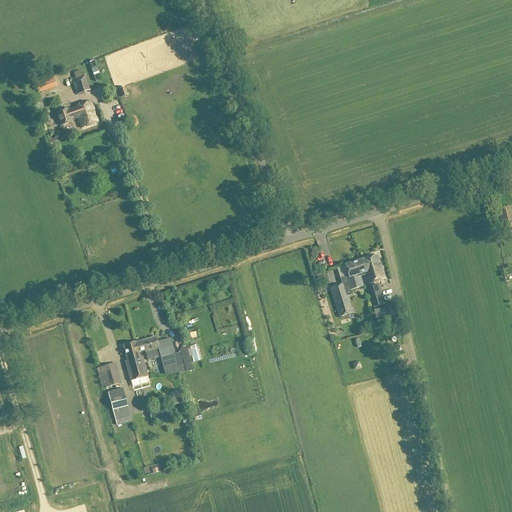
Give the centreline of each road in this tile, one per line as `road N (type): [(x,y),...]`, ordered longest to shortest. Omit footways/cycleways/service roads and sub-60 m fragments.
road 1 (unclassified): [(0,330),(289,239)]
road 2 (unclassified): [(289,239),(201,0)]
road 3 (unclassified): [(289,239),(511,169)]
road 4 (unknown): [(0,344),(43,511)]
